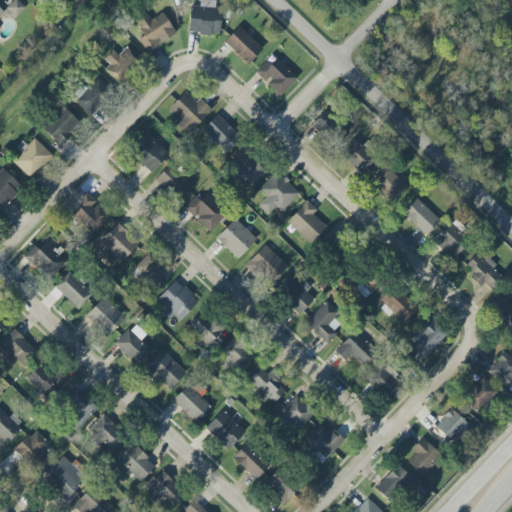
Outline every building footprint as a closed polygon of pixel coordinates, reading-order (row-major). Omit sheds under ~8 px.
[(24,8),(16,0),(12,0),(5,9),(14,18),(24,8)] [(189,6),(188,33),(220,34),(220,8),(215,8),(215,0),(214,0),(199,0),(199,7),(189,6)] [(176,33),(161,12),(150,20),(146,13),(134,21),(143,35),(138,39),(147,53),(159,44),(176,33)] [(262,48),(238,26),(224,42),(247,64),(262,48)] [(112,50),(103,58),(109,64),(104,69),(117,83),(141,61),(126,46),(117,55),(112,50)] [(297,78),(277,59),(269,66),(264,62),(254,72),(279,96),(297,78)] [(111,91),(98,78),(85,92),(83,90),(72,100),(87,115),(111,91)] [(173,123),(187,136),(212,110),(199,98),(195,102),(184,91),(168,108),(178,118),(173,123)] [(41,129),(60,147),(81,125),(62,107),(41,129)] [(329,142),(343,125),(324,110),(310,127),(329,142)] [(201,129),(224,153),(240,138),(217,114),(201,129)] [(151,173),(168,154),(145,133),(128,151),(151,173)] [(30,178),(51,155),(33,138),(12,161),(30,178)] [(339,155),(365,175),(377,159),(351,139),(339,155)] [(253,185),(267,171),(247,151),(229,170),(240,181),(244,177),(253,185)] [(178,202),(193,186),(169,164),(154,180),(178,202)] [(406,187),(386,165),(370,180),(391,202),(406,187)] [(275,206),(281,212),(299,193),(275,171),(258,190),(265,196),(257,205),(268,214),(275,206)] [(96,203),(97,203),(86,192),(74,204),(78,208),(71,215),(92,235),(110,216),(96,203)] [(194,197),(184,207),(208,232),(225,216),(205,195),(198,202),(194,197)] [(425,236),(440,220),(416,198),(402,213),(425,236)] [(312,214),(316,210),(306,201),(286,222),(309,243),(325,226),(312,214)] [(215,239),(237,259),(256,239),(234,218),(215,239)] [(96,243),(116,265),(139,244),(118,222),(96,243)] [(453,257),(468,241),(448,222),(433,239),(453,257)] [(37,250),(33,246),(23,256),(47,281),(65,263),(44,243),(37,250)] [(246,263),(270,285),(287,267),(264,245),(246,263)] [(133,269),(153,287),(168,271),(148,252),(133,269)] [(472,276),(488,291),(503,275),(485,257),(482,260),(476,254),(465,266),(474,274),(472,276)] [(54,287),(78,309),(92,293),(69,271),(54,287)] [(366,298),(379,283),(368,273),(355,288),(366,298)] [(301,282),(298,284),(291,276),(275,291),(297,315),(316,298),(301,282)] [(179,321),(198,301),(175,279),(156,300),(165,308),(161,313),(169,321),(173,316),(179,321)] [(417,310),(395,285),(377,302),(389,315),(393,312),(403,323),(417,310)] [(125,317),(103,296),(84,316),(107,337),(125,317)] [(511,299),(508,299),(507,302),(501,300),(493,323),(511,329),(511,299)] [(305,323),(325,342),(345,321),(325,302),(305,323)] [(208,346),(223,329),(202,310),(187,327),(208,346)] [(446,335),(426,316),(405,339),(425,357),(446,335)] [(140,340),(146,334),(134,323),(114,344),(137,366),(152,351),(140,340)] [(37,351),(13,329),(0,342),(0,344),(23,366),(37,351)] [(344,360),(349,354),(363,367),(377,352),(353,331),(334,352),(344,360)] [(217,360),(233,377),(255,357),(235,335),(219,350),(223,354),(217,360)] [(168,392),(186,372),(162,350),(144,370),(168,392)] [(511,359),(504,352),(487,371),(511,394),(511,393),(511,359)] [(25,378),(49,400),(67,380),(57,371),(52,377),(38,364),(25,378)] [(384,369),(377,364),(365,381),(391,400),(401,386),(393,380),(397,373),(386,365),(384,369)] [(273,403),(285,390),(261,366),(248,379),(273,403)] [(496,393),(482,377),(462,396),(476,411),(496,393)] [(172,401),(196,423),(211,407),(187,384),(172,401)] [(78,429),(98,408),(74,386),(64,397),(70,402),(60,412),(78,429)] [(290,425),(293,422),(298,428),(313,414),(296,396),(278,413),(290,425)] [(0,438),(5,444),(24,424),(12,413),(9,417),(0,408),(0,438)] [(461,436),(457,433),(466,423),(451,408),(432,428),(451,447),(461,436)] [(204,429),(227,451),(244,432),(221,410),(204,429)] [(111,453),(126,438),(102,414),(87,430),(111,453)] [(341,443),(320,423),(305,440),(317,451),(313,455),(321,463),(341,443)] [(13,450),(35,473),(51,457),(43,448),(48,443),(35,429),(13,450)] [(441,456),(422,438),(410,450),(414,453),(407,462),(422,476),(441,456)] [(231,458),(255,480),(270,465),(246,442),(231,458)] [(140,482),(155,465),(131,444),(117,460),(140,482)] [(86,479),(62,456),(42,477),(66,500),(86,479)] [(374,487),(388,501),(411,480),(398,465),(374,487)] [(282,504),(296,487),(275,471),(265,483),(274,489),(270,495),(282,504)] [(147,491),(169,511),(185,495),(163,473),(147,491)] [(86,511),(88,510),(90,511),(111,511),(114,509),(92,486),(71,506),(76,511),(86,511)] [(381,511),(366,497),(352,511),(381,511)] [(206,511),(193,500),(182,511),(206,511)]
